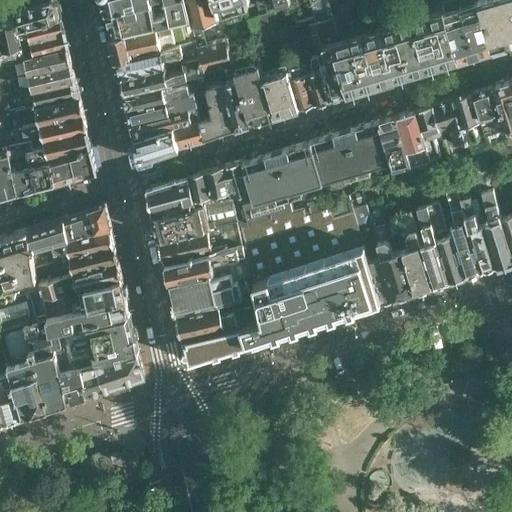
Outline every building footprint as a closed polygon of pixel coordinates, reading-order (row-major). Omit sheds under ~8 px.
[(61,12),(58,0),(35,0),(15,6),(19,23),(61,12)] [(186,58),(199,55),(203,70),(220,66),(236,63),(221,8),(218,9),(215,0),(137,0),(106,7),(107,9),(112,30),(112,31),(112,32),(112,34),(114,34),(118,54),(117,54),(117,56),(118,56),(122,72),(167,62),(165,56),(184,52),(186,58)] [(215,0),(218,9),(221,8),(250,0),(215,0)] [(352,25),(351,23),(345,0),(307,0),(309,4),(312,14),(319,42),(332,38),(330,31),(352,25)] [(492,48),(479,0),(443,0),(445,6),(460,58),(492,48)] [(511,0),(479,0),(492,48),(511,42),(511,0)] [(24,46),(21,30),(19,23),(15,6),(0,10),(0,20),(6,47),(16,45),(19,56),(26,54),(24,46)] [(460,58),(445,6),(378,25),(376,16),(351,23),(352,25),(330,31),(332,38),(347,91),(395,77),(460,58)] [(65,28),(61,12),(19,23),(21,30),(30,28),(32,36),(65,28)] [(287,58),(274,12),(249,19),(260,59),(275,55),(277,61),(287,58)] [(68,43),(65,28),(32,36),(33,43),(24,46),(26,54),(68,43)] [(332,38),(319,42),(315,43),(317,51),(318,50),(331,96),(347,91),(332,38)] [(26,54),(19,56),(17,56),(0,59),(0,94),(36,86),(76,76),(68,43),(26,54)] [(318,50),(317,51),(311,52),(313,57),(310,58),(313,67),(306,69),(315,101),(331,96),(318,50)] [(126,89),(203,70),(199,55),(186,58),(167,62),(122,72),(126,89)] [(275,113),(263,72),(259,59),(236,66),(251,120),(275,113)] [(315,101),(306,69),(303,60),(283,66),(295,107),(315,101)] [(251,121),(236,63),(220,66),(236,125),(251,121)] [(236,125),(220,66),(203,70),(207,86),(210,100),(213,112),(198,117),(204,135),(218,131),(236,125)] [(295,107),(283,66),(263,72),(275,113),(295,107)] [(130,105),(207,86),(203,70),(126,89),(130,105)] [(80,92),(76,76),(36,86),(38,93),(25,96),(28,105),(80,92)] [(511,79),(511,78),(494,83),(507,125),(511,123),(511,79)] [(507,125),(494,83),(474,89),(483,117),(488,134),(495,132),(496,136),(509,132),(507,125)] [(133,119),(210,100),(207,86),(130,105),(129,105),(133,119)] [(483,117),(474,89),(454,95),(467,139),(478,135),(473,119),(483,117)] [(80,92),(28,105),(16,107),(19,118),(40,113),(41,119),(84,109),(80,92)] [(467,139),(454,95),(434,102),(442,129),(451,126),(456,142),(467,139)] [(185,120),(198,117),(213,112),(210,100),(133,119),(136,134),(174,123),(185,120)] [(442,129),(434,102),(416,107),(430,151),(440,147),(435,131),(442,129)] [(430,151),(416,107),(399,113),(408,145),(414,143),(418,155),(426,153),(428,157),(431,156),(430,151)] [(84,109),(41,119),(24,123),(26,132),(43,128),(45,135),(88,125),(84,109)] [(408,145),(399,113),(380,118),(392,158),(394,165),(413,159),(408,145)] [(20,189),(12,157),(9,143),(2,117),(0,117),(0,192),(1,195),(20,189)] [(204,135),(198,117),(185,120),(191,139),(204,135)] [(392,158),(380,118),(344,129),(310,140),(322,179),(354,170),(355,173),(372,168),(371,164),(392,158)] [(191,139),(185,120),(174,123),(179,142),(191,139)] [(179,142),(174,123),(136,134),(140,155),(143,154),(144,154),(179,142)] [(31,153),(91,139),(88,125),(45,135),(47,143),(35,145),(32,138),(9,143),(12,157),(31,153)] [(98,166),(91,139),(31,153),(38,184),(57,179),(85,170),(98,166)] [(322,179),(310,140),(276,150),(242,159),(250,188),(253,199),(287,189),(322,179)] [(511,147),(511,140),(497,146),(499,151),(511,147)] [(499,153),(499,151),(497,146),(482,151),(484,158),(499,153)] [(511,250),(493,188),(484,158),(482,151),(466,156),(469,164),(485,220),(498,263),(511,258),(511,250)] [(38,184),(31,153),(12,157),(20,189),(38,184)] [(469,164),(466,156),(450,162),(452,169),(469,164)] [(250,188),(242,159),(230,162),(238,191),(246,189),(250,188)] [(238,191),(230,162),(225,164),(233,192),(238,191)] [(233,192),(225,164),(207,169),(214,193),(224,191),(225,195),(233,192)] [(437,177),(434,167),(433,165),(416,171),(420,183),(437,177)] [(214,193),(207,169),(190,174),(196,202),(205,200),(204,196),(214,193)] [(196,202),(190,174),(169,180),(147,186),(154,212),(196,202)] [(511,212),(510,213),(501,185),(493,188),(511,250),(511,212)] [(482,268),(462,201),(457,186),(447,190),(457,224),(460,228),(453,230),(466,273),(482,268)] [(239,224),(293,208),(287,189),(253,199),(249,200),(246,189),(238,191),(233,192),(225,195),(205,200),(196,202),(154,212),(160,237),(238,220),(239,224)] [(382,299),(371,262),(372,262),(361,223),(351,192),(293,208),(239,224),(244,244),(248,261),(252,274),(256,290),(259,301),(262,316),(183,335),(189,360),(382,299)] [(498,263),(485,220),(480,222),(472,198),(462,201),(482,268),(498,263)] [(466,273),(453,230),(447,232),(447,226),(439,200),(427,204),(450,278),(466,273)] [(112,226),(107,205),(106,202),(29,226),(34,245),(112,226)] [(450,278),(427,204),(417,207),(422,221),(425,223),(429,238),(422,240),(434,283),(450,278)] [(434,283),(422,240),(412,208),(402,211),(412,243),(402,246),(415,289),(434,283)] [(415,289),(402,246),(393,249),(390,239),(390,238),(383,217),(372,220),(394,295),(415,289)] [(244,244),(239,224),(238,220),(160,237),(166,261),(244,244)] [(394,295),(372,220),(361,223),(372,262),(371,262),(382,299),(394,295)] [(38,272),(36,261),(34,245),(29,226),(3,234),(0,234),(0,292),(9,290),(9,292),(18,289),(17,285),(19,281),(24,279),(23,277),(38,272)] [(36,261),(115,243),(112,226),(34,245),(36,261)] [(40,278),(119,259),(115,243),(36,261),(38,272),(40,278)] [(244,244),(166,261),(169,278),(231,265),(248,261),(244,244)] [(45,294),(123,276),(119,259),(40,278),(43,288),(45,294)] [(256,290),(252,274),(234,278),(231,265),(169,278),(177,310),(218,301),(218,300),(233,296),(256,290)] [(127,295),(125,286),(123,276),(45,294),(43,288),(31,291),(34,303),(41,301),(42,304),(46,303),(49,313),(127,295)] [(69,399),(62,370),(56,346),(64,343),(59,325),(53,327),(52,324),(41,327),(34,303),(31,291),(0,301),(0,334),(12,372),(24,412),(69,399)] [(59,325),(130,309),(127,295),(49,313),(52,324),(53,327),(59,325)] [(262,316),(259,301),(235,307),(233,296),(218,300),(218,301),(177,310),(183,335),(262,316)] [(140,349),(130,309),(59,325),(64,343),(56,346),(62,370),(82,364),(99,360),(140,349)] [(146,375),(140,349),(99,360),(106,387),(146,375)] [(106,387),(99,360),(82,364),(89,392),(106,387)] [(89,392),(82,364),(62,370),(69,399),(89,392)] [(24,412),(12,372),(0,375),(0,409),(3,419),(24,412)] [(112,464),(108,449),(94,453),(95,457),(95,459),(98,468),(112,464)]
